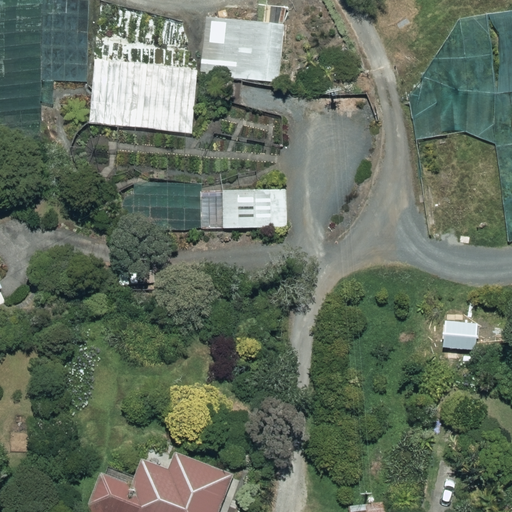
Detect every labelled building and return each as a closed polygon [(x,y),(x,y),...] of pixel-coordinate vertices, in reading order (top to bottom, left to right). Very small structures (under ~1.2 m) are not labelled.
[(0,0),(0,133),(34,135),(37,88),(83,91),(88,0),(0,0)] [(200,79),(279,85),(284,25),(205,19),(200,79)] [(90,126),(190,137),(197,73),(97,63),(90,126)] [(196,228),(284,226),(283,189),(195,191),(196,228)] [(511,353),(511,307),(437,304),(437,313),(423,313),(421,348),(436,349),(436,350),(511,353)] [(451,439),(466,440),(468,420),(452,419),(451,439)] [(214,511),(227,474),(168,451),(162,469),(133,458),(124,484),(93,471),(77,511),(78,511),(214,511)] [(450,511),(454,464),(442,463),(438,511),(450,511)] [(382,511),(381,501),(343,506),(344,511),(382,511)]
